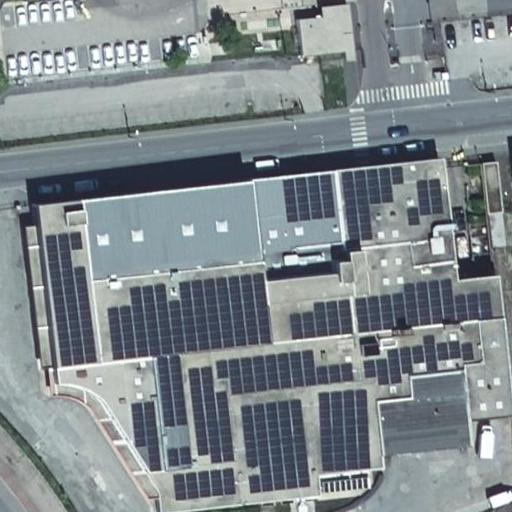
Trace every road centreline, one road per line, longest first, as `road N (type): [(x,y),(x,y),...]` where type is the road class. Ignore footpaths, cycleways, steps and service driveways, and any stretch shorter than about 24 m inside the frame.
road 1 (unclassified): [(511,116),(0,170)]
road 2 (unknown): [(0,353),(103,511)]
